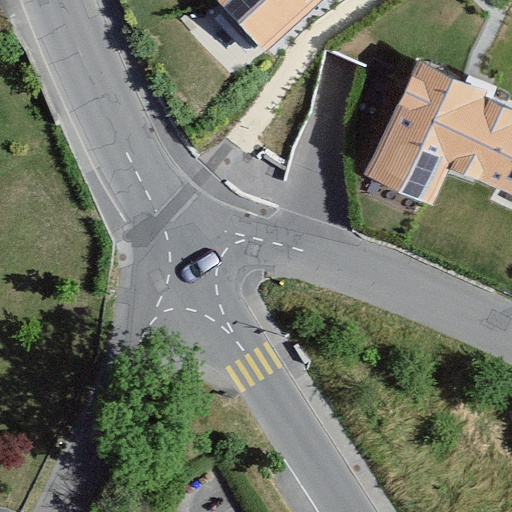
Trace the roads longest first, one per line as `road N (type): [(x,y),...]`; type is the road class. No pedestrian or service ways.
road 1 (residential): [(511,334),(405,283),(256,245),(188,258)]
road 2 (unclassified): [(351,511),(188,258)]
road 3 (unclassified): [(188,258),(137,176),(65,0)]
road 4 (residential): [(188,258),(64,511)]
